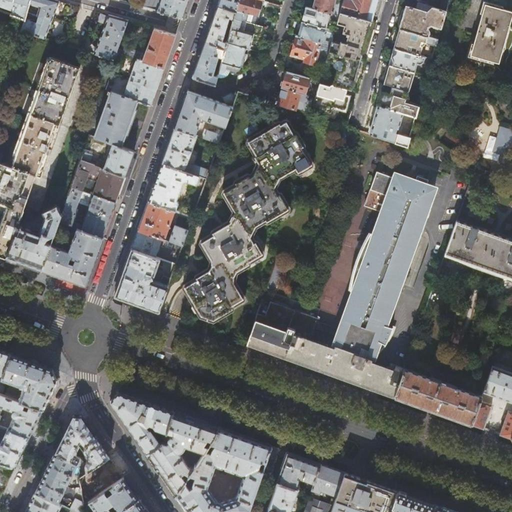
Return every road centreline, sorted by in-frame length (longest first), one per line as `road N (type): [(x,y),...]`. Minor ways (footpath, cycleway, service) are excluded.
road 1 (residential): [(87,328),(175,78)]
road 2 (residential): [(294,407),(511,485)]
road 3 (residential): [(95,335),(294,407)]
road 4 (residential): [(175,78),(216,93),(270,67),(290,0)]
road 5 (residential): [(167,511),(82,385)]
road 6 (residential): [(8,511),(64,401),(82,385)]
road 7 (residential): [(390,0),(355,126)]
